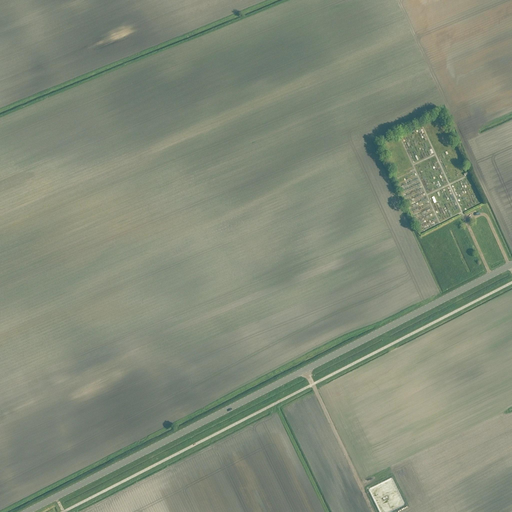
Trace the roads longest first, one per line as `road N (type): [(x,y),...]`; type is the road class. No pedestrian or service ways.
road 1 (tertiary): [(27,511),(511,264)]
road 2 (track): [(305,370),(372,511)]
